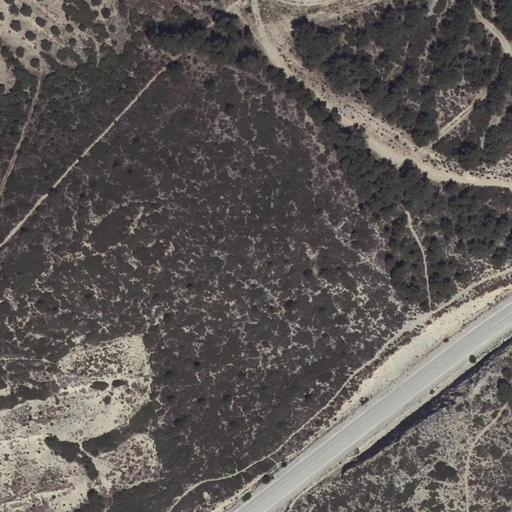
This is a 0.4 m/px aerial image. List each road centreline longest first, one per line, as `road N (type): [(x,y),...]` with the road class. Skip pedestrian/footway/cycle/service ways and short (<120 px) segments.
road 1 (track): [(511,190),(419,174),(305,90),(224,0)]
road 2 (unclassified): [(247,511),(511,318)]
